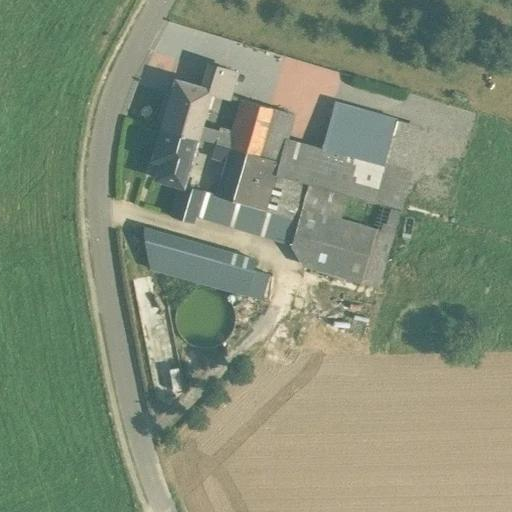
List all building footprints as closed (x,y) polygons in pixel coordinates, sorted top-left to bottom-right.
[(234,73),(209,66),(202,88),(209,90),(208,92),(226,97),(234,73)] [(202,88),(174,81),(169,99),(168,98),(163,113),(164,113),(160,129),(201,140),(203,134),(197,133),(207,97),(201,95),(203,90),(208,92),(209,90),(202,88)] [(272,109),(243,101),(233,136),(230,149),(259,157),(272,109)] [(395,121),(334,104),(321,151),(382,167),(395,121)] [(272,109),(259,157),(278,163),(284,141),(291,115),(272,109)] [(201,140),(160,129),(156,145),(155,144),(150,159),(159,162),(154,179),(180,186),(181,187),(182,185),(186,170),(193,145),(199,147),(201,140)] [(233,136),(218,132),(214,144),(230,149),(233,136)] [(321,151),(284,141),(278,163),(274,176),(307,185),(372,203),(382,167),(321,151)] [(230,149),(214,144),(210,157),(226,162),(216,196),(209,221),(290,245),(307,185),(274,176),(278,163),(259,157),(230,149)] [(409,174),(382,167),(372,203),(399,211),(409,174)] [(200,191),(182,185),(181,187),(180,186),(171,217),(191,223),(192,217),(200,191)] [(372,203),(307,185),(290,245),(303,265),(377,288),(399,211),(372,203)] [(216,196),(200,191),(192,217),(209,221),(216,196)] [(255,260),(143,227),(143,236),(149,270),(245,296),(252,271),(255,260)] [(268,275),(252,271),(245,296),(261,301),(268,275)] [(205,291),(197,293),(192,295),(187,299),(183,305),(180,312),(179,321),(181,330),(186,338),(193,343),(200,346),(207,347),(215,345),(222,342),(228,336),(232,330),(234,323),(234,316),(232,308),(225,298),(219,294),(211,292),(205,291)]
